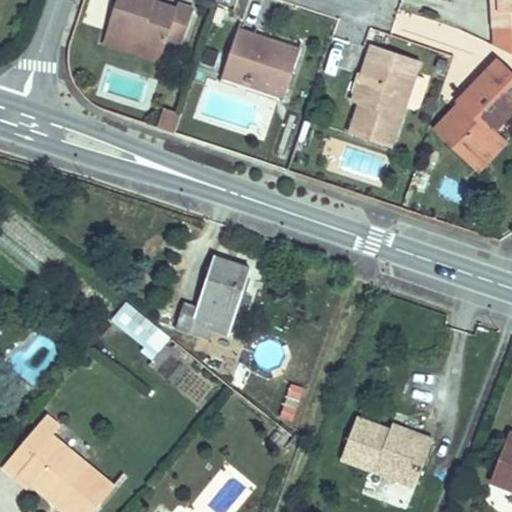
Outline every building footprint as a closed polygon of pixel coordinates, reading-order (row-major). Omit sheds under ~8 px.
[(150,0),(115,0),(105,34),(163,54),(167,42),(182,46),(193,13),(176,8),(174,15),(151,8),(152,1),(150,0)] [(511,0),(493,0),(493,2),(502,2),(503,16),(493,18),(495,39),(511,37),(511,0)] [(493,2),(493,18),(503,16),(502,2),(493,2)] [(247,39),(234,77),(293,97),(306,58),(278,49),(276,53),(259,48),(260,43),(247,39)] [(375,55),(370,70),(384,75),(389,60),(375,55)] [(374,88),(365,115),(355,143),(394,156),(407,116),(417,120),(422,117),(429,94),(426,89),(416,86),(421,71),(389,60),(384,75),(370,70),(365,85),(374,88)] [(444,142),(474,170),(499,142),(495,139),(511,121),(511,83),(500,73),(459,118),(464,122),(444,142)] [(356,112),(365,115),(374,88),(365,85),(356,112)] [(160,126),(175,130),(180,114),(165,109),(160,126)] [(508,151),(499,142),(474,170),(483,177),(508,151)] [(444,176),(437,193),(467,207),(475,191),(444,176)] [(193,306),(186,322),(219,334),(222,323),(237,325),(259,267),(223,256),(203,309),(193,306)] [(122,303),(109,326),(158,355),(172,332),(122,303)] [(426,473),(444,426),(428,420),(425,426),(401,416),(367,404),(351,445),(426,473)] [(10,453),(19,461),(51,426),(61,416),(50,406),(10,453)] [(401,416),(425,426),(428,420),(403,410),(401,416)] [(51,426),(19,461),(33,473),(37,467),(67,493),(62,499),(77,511),(87,511),(112,480),(51,426)] [(511,452),(507,451),(499,473),(511,477),(511,452)] [(37,467),(33,473),(62,499),(67,493),(37,467)]
